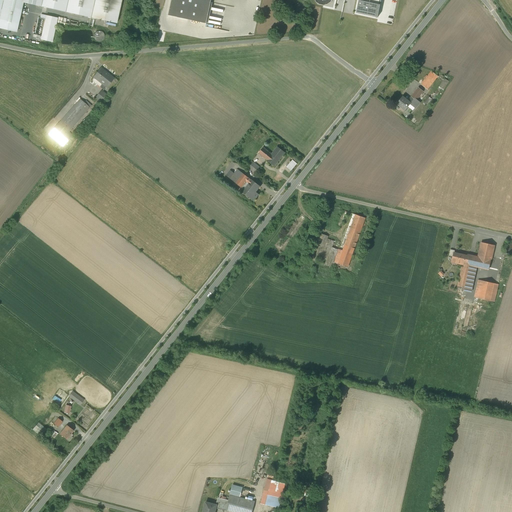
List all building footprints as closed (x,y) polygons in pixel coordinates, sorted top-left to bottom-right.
[(23,0),(0,0),(0,28),(17,32),(23,3),(23,0)] [(121,0),(41,0),(40,7),(117,23),(121,0)] [(211,0),(170,0),(167,15),(207,24),(211,0)] [(378,18),(381,0),(358,0),(356,13),(378,18)] [(58,18),(46,15),(41,40),(52,42),(58,18)] [(99,33),(97,33),(96,34),(95,35),(95,36),(94,37),(94,38),(96,40),(97,41),(99,42),(101,41),(103,40),(104,39),(104,37),(104,35),(103,34),(101,33),(99,33)] [(109,76),(100,70),(101,69),(94,77),(107,87),(113,78),(110,75),(109,76)] [(432,71),(421,85),(427,90),(438,77),(432,71)] [(449,82),(444,79),(435,94),(437,95),(441,89),(443,90),(449,82)] [(418,87),(411,97),(416,100),(423,91),(418,87)] [(107,95),(101,91),(96,97),(102,102),(107,95)] [(408,101),(403,97),(397,104),(405,110),(410,104),(415,108),(420,102),(416,100),(411,97),(408,101)] [(80,99),(59,123),(49,134),(63,147),(73,135),(69,132),(90,108),(91,106),(86,101),(84,103),(80,99)] [(272,154),(263,147),(259,153),(267,160),(272,154)] [(267,160),(274,166),(285,153),(278,147),(272,154),(267,160)] [(247,165),(257,174),(260,170),(254,166),(256,164),(252,160),(247,165)] [(249,178),(238,169),(230,179),(242,188),(242,187),(249,178)] [(249,178),(242,187),(244,189),(252,180),(249,178)] [(244,189),(242,192),(253,200),(258,194),(254,191),(258,186),(259,187),(260,186),(252,180),(244,189)] [(344,209),(335,224),(340,226),(348,212),(344,209)] [(328,236),(321,234),(312,260),(318,262),(320,257),(325,259),(324,264),(334,268),(334,267),(338,269),(333,284),(341,287),(365,218),(352,213),(339,247),(333,245),(334,241),(327,239),(328,236)] [(482,242),(478,257),(468,254),(467,255),(455,252),(454,252),(453,257),(452,262),(453,262),(465,265),(465,264),(466,264),(471,265),(476,266),(489,269),(494,245),(482,242)] [(469,268),(464,288),(463,287),(462,290),(470,292),(476,266),(471,265),(466,264),(465,264),(465,267),(469,268)] [(462,267),(458,286),(463,287),(464,288),(469,268),(465,267),(462,267)] [(498,284),(478,280),(474,297),(479,298),(477,304),(488,307),(490,301),(494,302),(498,284)] [(82,401),(72,393),(70,396),(80,404),(82,401)] [(44,432),(36,425),(33,429),(41,435),(44,432)] [(67,425),(60,434),(67,439),(74,431),(67,425)] [(53,429),(49,434),(54,438),(58,433),(53,429)] [(268,479),(261,503),(270,505),(279,508),(285,483),(275,481),(276,479),(273,478),(269,477),(268,479)] [(243,488),(233,485),(230,495),(240,498),(243,488)] [(240,498),(230,495),(229,497),(229,500),(226,508),(226,510),(234,511),(251,511),(255,502),(240,498)] [(226,499),(221,498),(220,498),(218,497),(216,505),(216,507),(217,507),(218,506),(226,508),(229,500),(226,499)] [(216,505),(206,502),(203,511),(214,511),(216,507),(216,505)]
